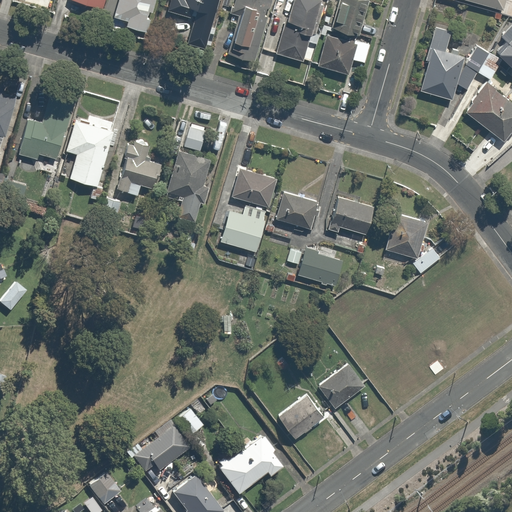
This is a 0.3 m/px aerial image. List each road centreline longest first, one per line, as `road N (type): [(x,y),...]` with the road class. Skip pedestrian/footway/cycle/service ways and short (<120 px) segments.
road 1 (residential): [(367,137),(0,33)]
road 2 (tertiary): [(309,511),(511,358)]
road 3 (residential): [(511,255),(435,164),(367,137)]
road 4 (residential): [(367,137),(406,0)]
